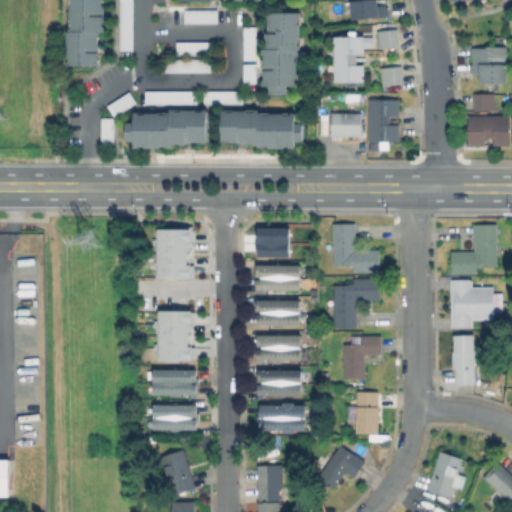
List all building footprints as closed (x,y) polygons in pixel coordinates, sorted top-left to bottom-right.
[(101,0),(101,64),(71,64),(71,0),(101,0)] [(134,0),(133,50),(121,50),(122,0),(134,0)] [(379,0),(379,5),(386,4),(387,7),(389,6),(390,15),(354,19),(351,0),(379,0)] [(217,11),(217,23),(187,23),(187,11),(217,11)] [(300,15),(300,77),(300,85),(289,85),(289,93),(272,92),(272,84),(267,84),(267,34),(272,34),(272,15),(300,15)] [(374,30),(395,28),(396,46),(376,47),(374,30)] [(257,29),(257,59),(245,59),(246,29),(257,29)] [(331,35),(362,35),(362,53),(354,53),(355,64),(362,64),(362,81),(332,81),(331,35)] [(211,44),(211,54),(179,54),(179,44),(211,44)] [(507,47),(507,83),(480,82),(480,75),(473,75),(473,71),(471,71),(472,63),(473,63),(473,56),(471,56),(472,47),(507,47)] [(211,61),(211,72),(168,71),(168,61),(211,61)] [(378,67),(399,65),(400,82),(379,84),(378,67)] [(257,67),(257,83),(246,83),(246,67),(257,67)] [(197,92),(197,104),(149,103),(149,92),(197,92)] [(471,92),(492,92),(492,110),(471,110),(471,92)] [(136,104),(117,115),(111,105),(130,93),(136,104)] [(243,93),(243,104),(206,103),(207,93),(243,93)] [(399,99),(399,115),(391,115),(391,123),(400,123),(400,141),(370,141),(370,99),(399,99)] [(138,114),(191,114),(191,113),(207,113),(207,143),(171,143),(171,146),(138,146),(138,139),(134,139),(134,128),(138,128),(138,114)] [(303,128),(302,142),(295,142),(295,149),(273,148),(273,145),(241,145),(241,141),(226,141),(226,113),(297,114),(297,128),(303,128)] [(361,113),(362,135),(332,135),(332,114),(361,113)] [(486,137),(482,137),(482,145),(465,145),(465,115),(486,115),(486,137)] [(486,137),(491,137),(491,145),(507,145),(507,115),(486,115),(486,137)] [(114,121),(114,144),(103,144),(103,121),(114,121)] [(379,250),(379,271),(354,272),(354,266),(350,266),(350,265),(335,265),(334,223),(356,223),(356,250),(379,250)] [(497,224),(498,267),(478,267),(478,274),(452,274),(451,252),(475,251),(474,224),(497,224)] [(160,228),(194,229),(193,278),(159,278),(160,228)] [(259,266),(303,265),(303,289),(260,289),(259,266)] [(381,278),(381,300),(357,301),(357,326),(335,326),(335,285),(350,285),(350,283),(354,283),(354,279),(381,278)] [(494,287),(494,319),(473,319),(473,327),(452,328),(451,279),(473,279),(473,287),(494,287)] [(260,301),(302,301),(302,324),(260,324),(260,301)] [(160,311),(194,311),(194,361),(160,361),(160,311)] [(303,335),(303,360),(257,360),(257,334),(303,335)] [(382,335),(383,354),(366,354),(366,378),(345,379),(344,343),(363,343),(362,336),(382,335)] [(475,335),(476,383),(457,383),(456,368),(453,369),(453,351),(455,351),(454,335),(475,335)] [(304,371),(304,396),(257,396),(257,370),(304,371)] [(154,372),(198,372),(198,393),(155,393),(154,372)] [(379,391),(379,432),(357,432),(357,391),(379,391)] [(156,407),(199,406),(199,428),(156,429),(156,407)] [(305,406),(305,432),(259,432),(259,406),(305,406)] [(367,462),(355,478),(346,471),(335,487),(320,476),(342,444),(367,462)] [(196,488),(175,494),(163,455),(184,449),(196,488)] [(467,476),(463,488),(454,486),(450,497),(428,489),(441,451),(463,458),(459,473),(467,476)] [(0,460),(8,461),(9,498),(0,497),(0,460)] [(511,473),(511,501),(484,477),(498,461),(511,473)] [(280,511),(258,511),(258,465),(284,464),(284,488),(280,488),(280,511)] [(196,501),(196,511),(173,511),(173,501),(196,501)]
